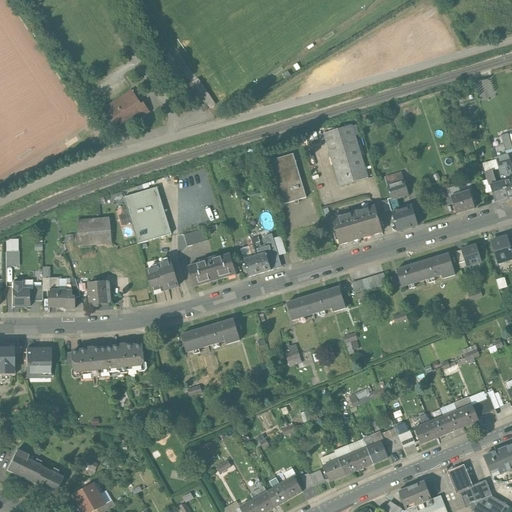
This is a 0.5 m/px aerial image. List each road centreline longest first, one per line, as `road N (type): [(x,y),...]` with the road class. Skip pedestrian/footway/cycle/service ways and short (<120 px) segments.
road 1 (residential): [(0,324),(147,320),(511,212)]
road 2 (unclassified): [(0,203),(92,162),(494,45)]
road 3 (secondary): [(328,508),(511,430)]
